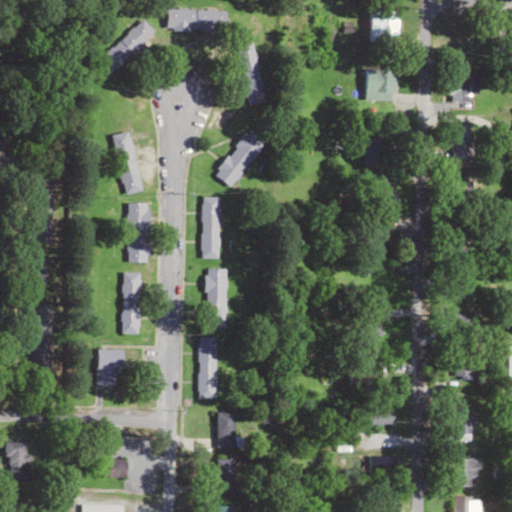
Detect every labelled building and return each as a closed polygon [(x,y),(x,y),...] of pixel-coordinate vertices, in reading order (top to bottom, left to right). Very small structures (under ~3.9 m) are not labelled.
[(224,8),(165,8),(165,29),(224,29),(224,8)] [(393,10),(369,10),(369,40),(393,40),(393,10)] [(152,31),(141,18),(96,60),(108,73),(152,31)] [(488,46),(503,46),(503,24),(488,24),(488,46)] [(263,100),(251,41),(234,45),(246,104),(263,100)] [(393,68),(364,68),(364,100),(393,100),(393,68)] [(449,102),(467,102),(467,92),(478,92),(478,74),(449,74),(449,102)] [(212,174),(230,186),(263,138),(245,126),(212,174)] [(472,158),(472,126),(449,126),(449,158),(472,158)] [(138,190),(129,130),(112,133),(121,193),(138,190)] [(386,168),(386,139),(364,139),(364,168),(386,168)] [(50,180),(32,180),(32,243),(50,243),(50,180)] [(217,257),(217,196),(199,196),(199,257),(217,257)] [(125,262),(147,262),(147,202),(125,202),(125,262)] [(44,257),(26,257),(26,292),(44,292),(44,257)] [(223,268),(204,268),(204,328),(223,328),(223,268)] [(137,272),(120,272),(120,333),(137,333),(137,272)] [(48,303),(29,303),(29,365),(48,365),(48,303)] [(196,398),(213,398),(213,337),(196,337),(196,398)] [(511,345),(502,346),(503,389),(511,389),(511,345)] [(122,369),(122,349),(94,349),(94,386),(113,386),(113,369),(122,369)] [(473,356),(452,356),(452,378),(473,378),(473,356)] [(470,440),(470,405),(453,405),(453,440),(470,440)] [(363,409),(363,425),(392,425),(392,409),(363,409)] [(233,412),(213,412),(213,446),(233,446),(233,412)] [(23,441),(2,442),(3,481),(5,481),(5,511),(20,511),(19,482),(25,482),(23,441)] [(213,491),(232,491),(232,457),(213,457),(213,491)] [(123,458),(100,458),(100,476),(123,476),(123,458)] [(478,478),(478,458),(453,458),(453,488),(470,488),(470,478),(478,478)] [(478,511),(478,497),(451,497),(450,511),(478,511)]
